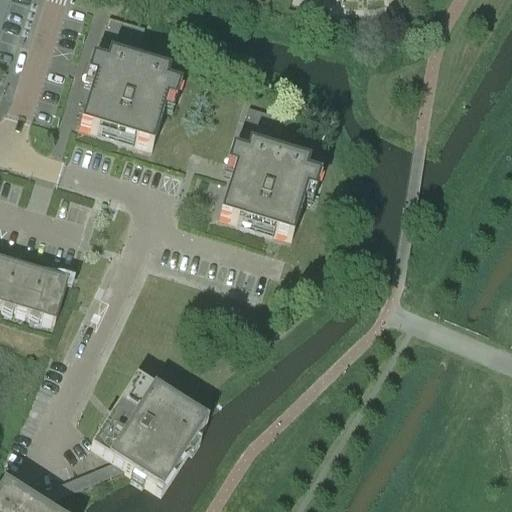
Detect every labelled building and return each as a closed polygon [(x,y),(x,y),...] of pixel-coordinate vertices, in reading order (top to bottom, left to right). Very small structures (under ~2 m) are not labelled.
[(173,109),(178,91),(164,87),(167,78),(132,67),(143,33),(110,23),(106,22),(93,65),(90,64),(81,92),(89,94),(78,132),(150,154),(159,125),(165,107),(173,109)] [(227,191),(217,222),(289,245),(304,197),(312,200),(318,182),(304,178),(307,168),(272,157),(283,124),(246,112),(233,155),(230,154),(221,182),(229,185),(227,191)] [(0,312),(53,329),(66,287),(27,275),(29,270),(24,268),(22,273),(0,266),(0,312)] [(110,468),(24,504),(32,509),(119,474),(130,481),(128,485),(141,493),(143,490),(159,500),(186,458),(190,460),(198,447),(195,445),(205,429),(163,401),(165,398),(152,390),(150,393),(134,383),(107,425),(103,423),(95,435),(99,437),(88,454),(110,468)] [(36,511),(32,509),(24,504),(2,490),(0,492),(0,511),(36,511)]
